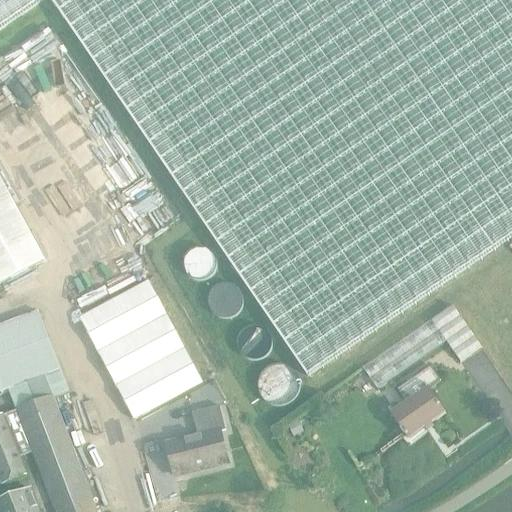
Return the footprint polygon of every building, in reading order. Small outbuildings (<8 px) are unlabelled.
[(511,0),(0,0),(0,28),(42,0),(50,0),(309,378),(511,240),(511,0)] [(0,285),(45,261),(0,177),(0,285)] [(121,261),(56,296),(78,338),(108,394),(124,425),(210,379),(142,250),(121,261)] [(444,341),(450,350),(460,363),(482,348),(453,306),(362,369),(376,388),(444,341)] [(37,313),(13,322),(0,327),(0,393),(59,371),(37,313)] [(428,390),(440,382),(431,368),(398,391),(407,404),(390,415),(408,441),(445,415),(428,390)] [(13,413),(30,454),(54,511),(95,511),(49,398),(13,413)] [(174,477),(227,463),(218,430),(224,428),(218,406),(194,413),(200,435),(165,444),(174,477)] [(17,459),(30,454),(13,413),(0,416),(0,476),(3,485),(25,477),(17,459)] [(299,423),(288,428),(293,438),(303,433),(299,423)] [(0,511),(38,511),(30,491),(0,502),(0,511)]
